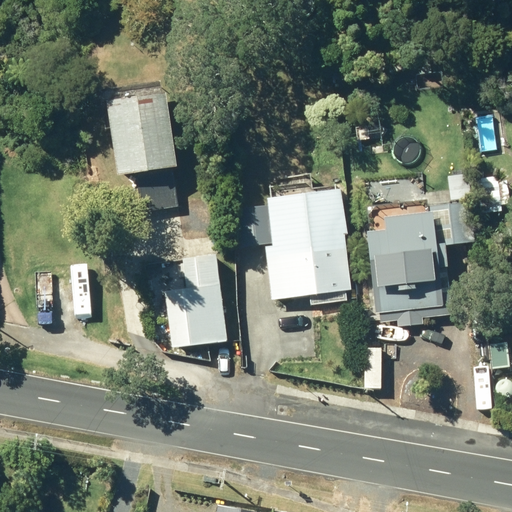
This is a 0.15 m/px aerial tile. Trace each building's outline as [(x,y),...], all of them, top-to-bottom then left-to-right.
[(108,183),(169,174),(156,99),(94,109),(108,183)] [(356,169),(359,184),(383,179),(380,164),(356,169)] [(443,180),(447,204),(482,201),(479,177),(443,180)] [(347,294),(334,195),(264,205),(263,198),(226,203),(231,249),(265,245),(265,251),(258,251),(266,305),(308,299),(309,308),(344,305),(342,294),(347,294)] [(394,325),(395,331),(420,327),(420,321),(439,319),(433,272),(442,271),(441,251),(468,247),(462,206),(423,211),(424,217),(375,224),(376,237),(359,238),(370,318),(376,318),(377,327),(394,325)] [(183,223),(186,242),(207,238),(203,220),(183,223)] [(158,295),(167,353),(227,343),(214,258),(175,264),(180,292),(158,295)] [(250,511),(276,511),(277,508),(253,503),(250,511)]
